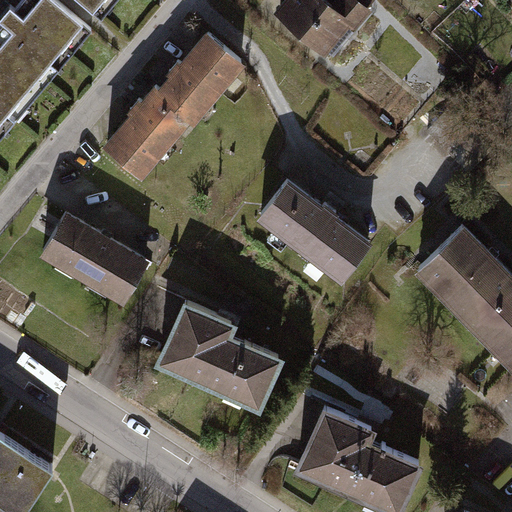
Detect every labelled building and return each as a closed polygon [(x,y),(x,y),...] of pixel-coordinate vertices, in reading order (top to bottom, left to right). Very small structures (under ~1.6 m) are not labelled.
[(86,31),(48,0),(32,0),(0,39),(0,73),(29,98),(86,31)] [(80,0),(97,14),(109,0),(80,0)] [(297,0),(348,50),(394,4),(389,0),(297,0)] [(224,26),(127,132),(164,166),(262,60),(224,26)] [(0,132),(29,98),(0,73),(0,132)] [(302,165),(270,204),(356,273),(388,234),(302,165)] [(85,203),(59,248),(136,291),(161,245),(85,203)] [(511,242),(483,212),(434,259),(511,340),(511,242)] [(199,288),(174,356),(277,395),(296,343),(252,327),(258,310),(199,288)] [(396,421),(336,401),(312,471),(416,507),(436,449),(391,434),(396,421)] [(0,508),(6,511),(20,511),(48,466),(0,436),(0,508)]
